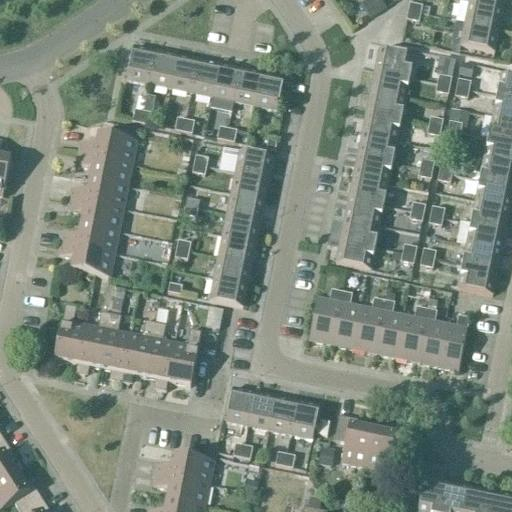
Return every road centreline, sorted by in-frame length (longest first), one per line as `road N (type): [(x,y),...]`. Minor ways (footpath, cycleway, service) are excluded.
road 1 (residential): [(483,454),(451,446),(422,399),(282,367),(270,339),(318,59),(280,0)]
road 2 (residential): [(94,511),(4,373),(46,120),(27,65)]
road 3 (residential): [(483,454),(511,315)]
